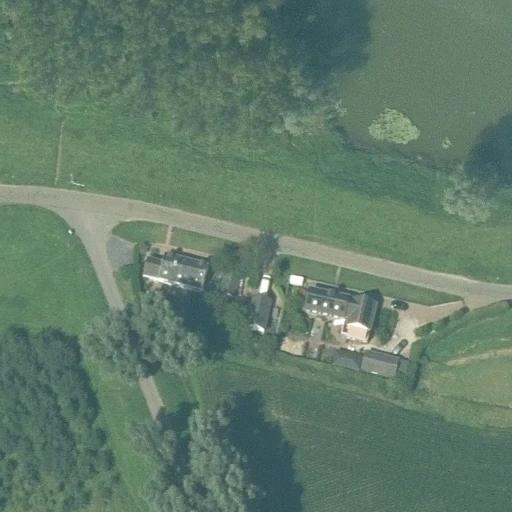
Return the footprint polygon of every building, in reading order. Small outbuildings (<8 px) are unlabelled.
[(202,293),(208,268),(165,257),(163,265),(147,261),(143,278),(202,293)] [(220,298),(237,301),(242,276),(225,273),(220,298)] [(349,302),(310,293),(305,314),(344,323),(341,338),(367,344),(376,308),(354,303),(349,302)] [(270,303),(254,300),(248,332),(263,335),(270,303)] [(336,353),(332,369),(359,375),(363,358),(336,353)] [(398,361),(367,354),(362,373),(393,381),(398,361)]
